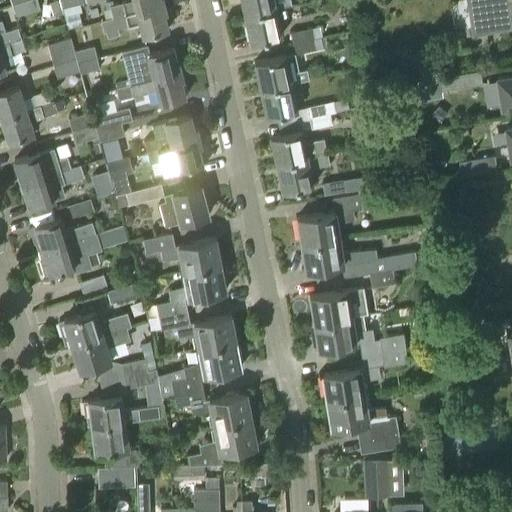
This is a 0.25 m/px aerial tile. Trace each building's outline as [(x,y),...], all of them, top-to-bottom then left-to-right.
[(36,0),(23,0),(12,4),(17,16),(40,8),(36,0)] [(110,8),(102,10),(105,20),(164,5),(163,0),(132,0),(110,6),(110,8)] [(273,0),(240,0),(244,13),(275,7),(273,0)] [(364,0),(360,8),(373,16),(382,0),(364,0)] [(511,0),(466,0),(472,34),(511,27),(511,0)] [(164,5),(105,20),(89,24),(92,35),(106,32),(108,38),(119,34),(118,29),(139,23),(142,36),(168,29),(164,14),(166,13),(164,5)] [(275,7),(244,13),(250,41),(281,35),(278,22),(286,21),(284,15),(286,14),(284,5),(275,7)] [(0,45),(22,39),(18,27),(0,32),(0,45)] [(311,27),(290,31),(292,42),(313,38),(311,27)] [(70,38),(48,44),(54,65),(76,58),(74,51),(70,38)] [(313,38),(292,42),(294,53),(315,49),(313,38)] [(22,39),(0,45),(0,71),(6,70),(2,58),(25,50),(22,39)] [(74,51),(76,58),(77,62),(97,57),(95,46),(74,51)] [(174,48),(130,59),(136,83),(180,72),(174,48)] [(285,54),(254,60),(260,88),(291,82),(285,54)] [(77,62),(80,71),(80,73),(100,68),(97,57),(77,62)] [(76,58),(54,65),(58,77),(80,71),(77,62),(76,58)] [(480,68),(438,75),(440,89),(482,82),(480,68)] [(136,83),(130,85),(133,96),(156,90),(160,103),(186,96),(180,72),(136,83)] [(511,74),(498,77),(503,107),(511,105),(511,74)] [(300,80),(291,82),(260,88),(266,117),(297,110),(294,93),(302,92),(300,80)] [(19,86),(0,92),(0,113),(1,117),(26,110),(19,86)] [(46,90),(32,95),(36,107),(50,102),(46,90)] [(338,100),(306,107),(309,117),(340,110),(338,100)] [(26,110),(1,117),(9,141),(34,133),(30,121),(57,112),(54,101),(50,102),(36,107),(26,110)] [(130,108),(92,117),(94,124),(95,128),(121,122),(121,123),(133,120),(130,108)] [(340,110),(309,117),(311,127),(331,123),(329,113),(340,111),(340,110)] [(91,113),(69,119),(72,131),(94,124),(92,117),(91,113)] [(158,137),(144,140),(147,152),(197,139),(197,138),(199,138),(197,128),(194,129),(191,115),(155,124),(158,137)] [(121,122),(95,128),(97,138),(99,142),(124,135),(121,123),(121,122)] [(94,124),(72,131),(75,143),(97,138),(95,128),(94,124)] [(301,128),(270,135),(276,163),(328,152),(324,137),(304,141),(301,128)] [(197,139),(147,152),(150,163),(161,160),(164,173),(208,161),(204,145),(201,146),(199,138),(197,138),(197,139)] [(39,152),(14,160),(22,183),(47,175),(70,168),(67,157),(57,160),(54,148),(40,152),(39,152)] [(328,152),(276,163),(282,190),(313,184),(310,167),(330,163),(328,152)] [(494,154),(459,160),(461,174),(497,168),(494,154)] [(130,192),(125,172),(132,171),(128,156),(106,162),(115,196),(116,196),(130,192)] [(47,175),(22,183),(29,207),(64,196),(61,184),(84,177),(84,176),(89,175),(86,167),(81,168),(80,165),(70,168),(47,175)] [(343,179),(322,182),(324,194),(345,191),(343,179)] [(130,192),(116,196),(118,204),(128,202),(128,204),(164,195),(161,185),(130,192)] [(175,199),(159,203),(166,227),(208,215),(200,185),(173,192),(175,199)] [(335,210),(297,216),(301,242),(337,237),(335,223),(353,218),(352,209),(361,207),(360,200),(380,197),(378,186),(358,189),(358,192),(333,196),(335,210)] [(90,198),(67,205),(70,217),(93,210),(90,198)] [(60,218),(35,226),(29,228),(34,243),(37,242),(40,250),(42,249),(97,232),(94,221),(64,230),(60,218)] [(102,248),(97,232),(42,249),(49,272),(75,264),(77,270),(91,265),(87,253),(102,248)] [(173,233),(142,238),(145,251),(160,248),(162,258),(181,257),(184,271),(221,264),(216,238),(175,246),(173,233)] [(337,237),(301,242),(305,269),(367,260),(369,272),(391,269),(415,265),(413,251),(375,257),(374,249),(340,251),(337,237)] [(170,300),(155,303),(158,316),(187,310),(185,298),(227,290),(221,264),(184,271),(187,285),(168,290),(170,300)] [(391,269),(369,272),(371,286),(394,283),(391,269)] [(103,274),(79,281),(84,295),(107,288),(103,274)] [(137,280),(97,292),(101,305),(141,292),(137,280)] [(364,287),(309,294),(313,321),(350,315),(348,302),(366,297),(364,287)] [(64,320),(58,322),(63,335),(68,333),(71,344),(129,325),(125,313),(101,320),(98,309),(94,311),(93,309),(63,319),(64,320)] [(187,310),(158,316),(160,328),(175,325),(177,335),(196,334),(199,348),(236,341),(231,315),(190,323),(187,310)] [(350,315),(313,321),(318,348),(373,339),(371,328),(352,329),(350,315)] [(129,325),(71,344),(79,369),(95,364),(109,360),(106,351),(111,349),(127,344),(130,340),(127,331),(131,330),(129,325)] [(402,334),(379,337),(381,352),(404,348),(402,334)] [(149,341),(141,343),(144,358),(147,370),(156,368),(149,341)] [(186,377),(171,380),(173,393),(203,387),(200,375),(242,367),(236,341),(199,348),(202,362),(184,367),(186,377)] [(404,348),(381,352),(383,365),(406,362),(404,348)] [(109,360),(95,364),(99,382),(125,376),(147,370),(144,358),(122,363),(114,361),(111,349),(106,351),(109,360)] [(377,365),(322,373),(326,400),(363,395),(361,381),(379,376),(377,365)] [(147,370),(125,376),(127,387),(145,383),(150,382),(158,380),(156,368),(147,370)] [(203,387),(173,393),(176,405),(191,403),(193,413),(211,411),(214,426),(252,418),(246,392),(205,400),(203,387)] [(123,409),(121,395),(102,397),(89,399),(89,400),(83,401),(85,414),(91,414),(92,425),(124,421),(150,417),(148,406),(123,409)] [(363,395),(326,400),(330,426),(356,422),(357,429),(368,427),(370,434),(382,432),(383,440),(398,438),(397,430),(394,415),(385,417),(384,407),(365,408),(363,395)] [(201,451),(188,454),(190,463),(223,463),(220,451),(257,444),(252,418),(214,426),(217,439),(199,444),(201,451)] [(128,446),(124,421),(92,425),(96,451),(109,449),(111,466),(134,465),(142,465),(141,450),(128,446)] [(376,459),(363,459),(364,494),(377,494),(376,459)] [(389,459),(376,459),(377,494),(390,493),(389,459)] [(267,462),(241,463),(241,476),(267,475),(267,462)] [(134,485),(134,465),(111,466),(98,466),(98,486),(134,485)] [(149,511),(148,471),(137,471),(137,511),(149,511)] [(207,479),(206,479),(206,511),(219,511),(218,476),(207,477),(207,479)] [(206,511),(206,479),(193,479),(194,511),(206,511)] [(251,499),(241,499),(241,511),(253,511),(253,510),(251,510),(251,499)] [(421,511),(421,501),(389,502),(389,511),(421,511)]
